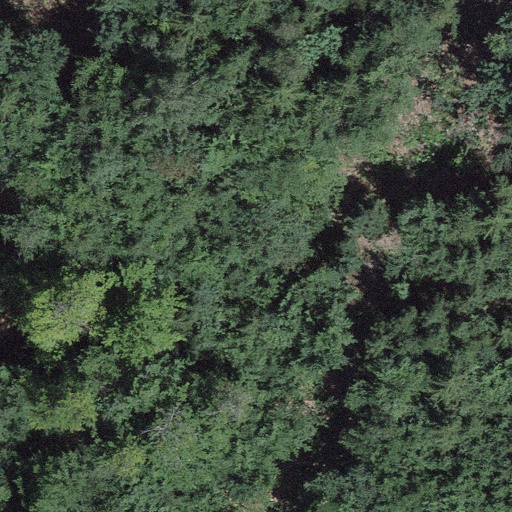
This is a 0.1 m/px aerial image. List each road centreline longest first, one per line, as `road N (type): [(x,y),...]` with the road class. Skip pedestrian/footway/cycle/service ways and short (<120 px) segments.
road 1 (trunk): [(294,511),(511,31)]
road 2 (trunk): [(75,0),(0,157)]
